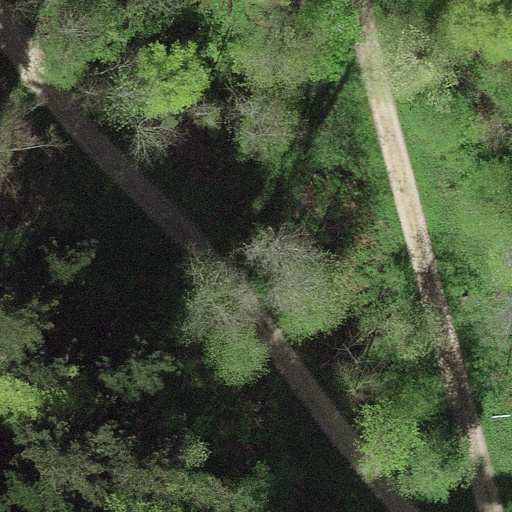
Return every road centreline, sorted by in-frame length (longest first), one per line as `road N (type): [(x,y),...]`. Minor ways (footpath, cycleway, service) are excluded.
road 1 (track): [(399,511),(233,279),(89,131),(0,24)]
road 2 (track): [(487,511),(356,0)]
